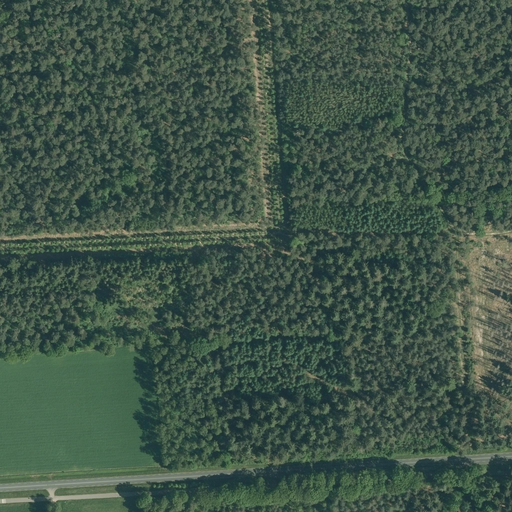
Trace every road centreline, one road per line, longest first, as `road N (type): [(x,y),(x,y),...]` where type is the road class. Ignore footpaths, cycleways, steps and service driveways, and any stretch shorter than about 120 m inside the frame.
road 1 (track): [(0,249),(281,231)]
road 2 (track): [(461,233),(407,145),(407,0)]
road 3 (primary): [(51,484),(290,470)]
road 4 (unclassified): [(52,499),(290,485)]
road 5 (track): [(281,231),(265,0)]
road 6 (primary): [(290,470),(484,458)]
road 7 (unclassified): [(290,485),(484,475)]
road 8 (track): [(281,231),(461,233)]
